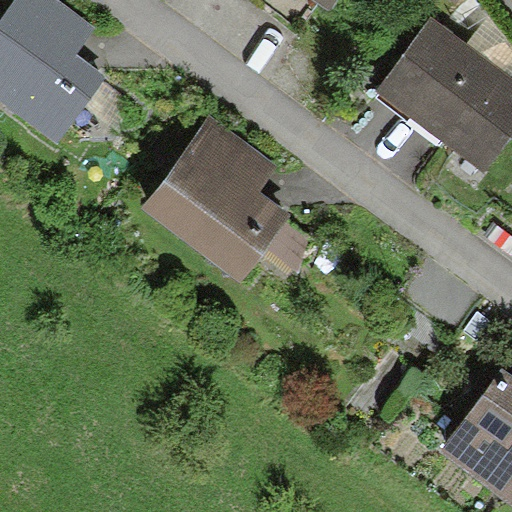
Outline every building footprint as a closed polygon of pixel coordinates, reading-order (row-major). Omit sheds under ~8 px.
[(8,0),(0,11),(0,77),(58,122),(102,65),(77,46),(93,25),(60,0),(8,0)] [(270,0),(302,23),(318,0),(270,0)] [(511,68),(476,41),(431,7),(380,75),(485,154),(511,118),(511,68)] [(280,215),(291,202),(266,181),(281,163),(213,107),(146,189),(239,266),(262,239),(291,263),(311,240),(280,215)] [(511,488),(511,366),(505,361),(445,434),(511,488)]
